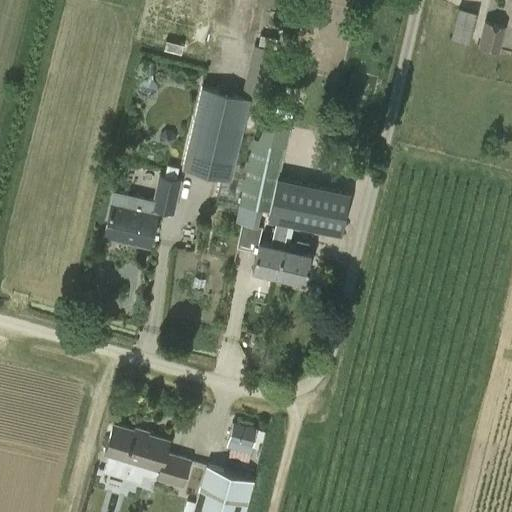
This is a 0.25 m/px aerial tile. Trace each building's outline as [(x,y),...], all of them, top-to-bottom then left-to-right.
[(458,7),(451,37),(469,41),(476,11),(458,7)] [(505,24),(484,19),(478,45),(499,49),(505,24)] [(231,179),(250,97),(200,85),(181,167),(231,179)] [(236,246),(256,250),(261,227),(268,229),(270,220),(274,221),(270,243),(259,241),(252,269),(303,281),(310,253),(316,229),(341,234),(350,191),(308,182),(279,176),(285,145),(254,137),(235,221),(241,223),(236,246)] [(164,177),(158,202),(114,191),(104,235),(149,246),(158,208),(173,212),(181,181),(164,177)] [(232,422),(226,447),(250,453),(256,428),(232,422)] [(148,433),(148,431),(135,427),(134,429),(113,423),(104,453),(159,470),(156,477),(182,485),(190,459),(165,451),(169,440),(148,433)] [(206,464),(191,511),(242,511),(253,478),(206,464)]
